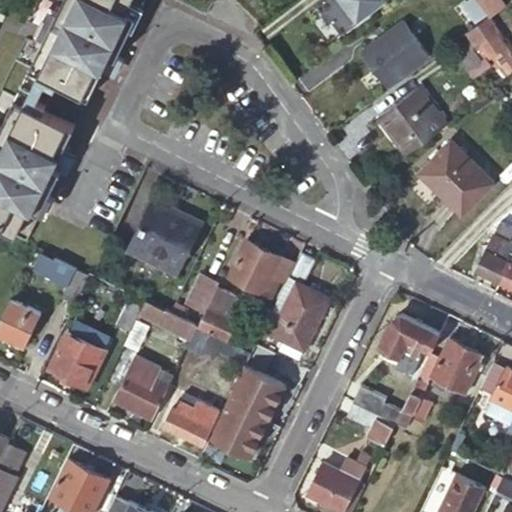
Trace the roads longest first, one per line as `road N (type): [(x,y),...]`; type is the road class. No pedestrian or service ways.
road 1 (residential): [(333,235),(345,208),(320,152),(253,63),(215,35),(166,12),(112,126)]
road 2 (residential): [(255,511),(0,387)]
road 3 (residential): [(257,511),(385,260)]
road 4 (residential): [(333,235),(112,126)]
road 5 (residential): [(511,322),(385,260)]
